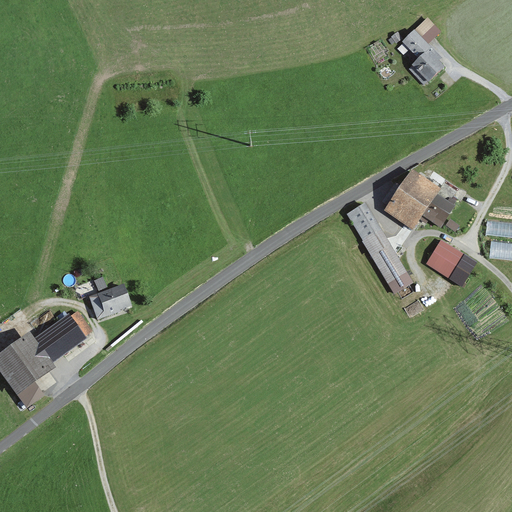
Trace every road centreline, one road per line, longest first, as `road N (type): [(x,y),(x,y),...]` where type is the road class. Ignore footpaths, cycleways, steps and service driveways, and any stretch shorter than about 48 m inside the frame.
road 1 (unclassified): [(0,450),(262,251),(511,105)]
road 2 (track): [(80,387),(113,511)]
